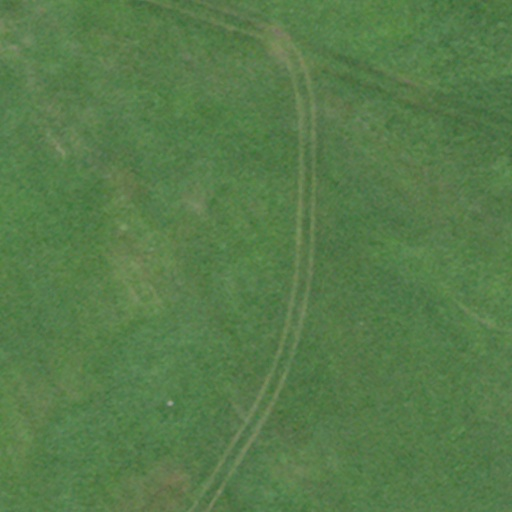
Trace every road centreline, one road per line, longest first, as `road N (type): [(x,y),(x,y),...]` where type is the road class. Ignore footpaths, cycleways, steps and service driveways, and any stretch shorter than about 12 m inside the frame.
road 1 (track): [(259,39),(291,82),(307,177),(292,310),(226,427),(158,511)]
road 2 (track): [(155,0),(511,134)]
